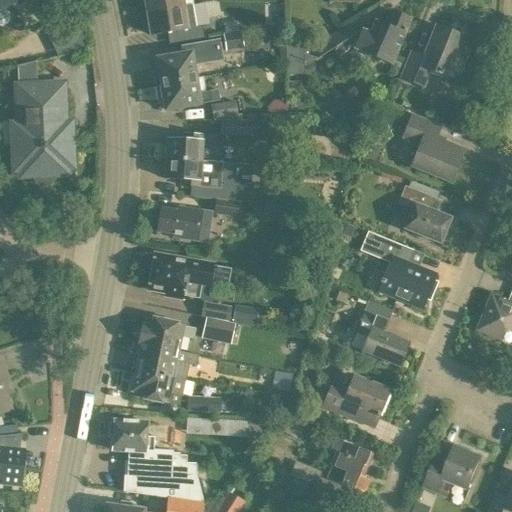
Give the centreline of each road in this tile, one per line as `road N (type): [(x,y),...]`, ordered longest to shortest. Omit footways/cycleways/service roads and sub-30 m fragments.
road 1 (tertiary): [(107,258),(119,183),(120,66),(104,0)]
road 2 (tertiary): [(59,511),(107,258)]
road 3 (residential): [(511,165),(433,362),(437,375)]
road 4 (residential): [(384,511),(437,375)]
